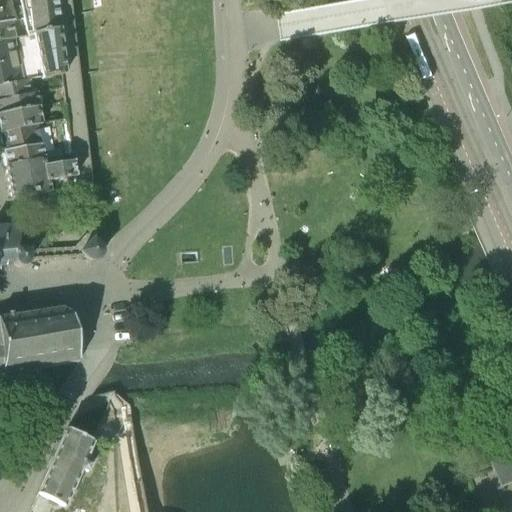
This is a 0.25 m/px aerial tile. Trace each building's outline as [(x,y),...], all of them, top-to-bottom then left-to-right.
[(18,0),(20,7),(11,9),(8,2),(7,0),(0,0),(0,43),(12,41),(15,40),(45,34),(39,0),(18,0)] [(54,0),(39,0),(45,34),(57,32),(58,32),(54,0)] [(21,83),(29,81),(40,80),(40,81),(62,76),(57,32),(45,34),(15,40),(12,41),(17,62),(21,83)] [(0,86),(21,83),(17,62),(12,41),(0,43),(0,86)] [(0,102),(32,95),(29,81),(21,83),(0,86),(0,102)] [(0,115),(39,108),(37,94),(32,95),(0,102),(0,115)] [(0,134),(41,125),(39,108),(0,115),(0,134)] [(70,157),(68,143),(65,121),(41,125),(0,134),(0,145),(1,154),(4,167),(49,160),(70,157)] [(50,182),(73,178),(70,157),(49,160),(51,168),(48,169),(50,182)] [(75,188),(73,178),(50,182),(48,169),(51,168),(49,160),(4,167),(10,199),(75,188)] [(27,250),(27,261),(83,258),(87,261),(93,262),(97,261),(99,258),(100,257),(101,255),(100,250),(96,244),(95,226),(88,234),(75,249),(27,250)] [(0,262),(4,262),(9,262),(8,259),(12,259),(13,264),(16,268),(21,268),(23,268),(25,266),(26,264),(27,262),(27,261),(27,250),(17,251),(16,228),(8,228),(2,228),(0,228),(0,262)] [(0,376),(1,377),(78,363),(70,316),(62,310),(0,319),(0,376)] [(65,431),(29,511),(64,511),(66,508),(82,472),(88,474),(91,465),(86,463),(94,443),(65,431)] [(498,468),(511,462),(511,453),(494,461),(498,468)]
